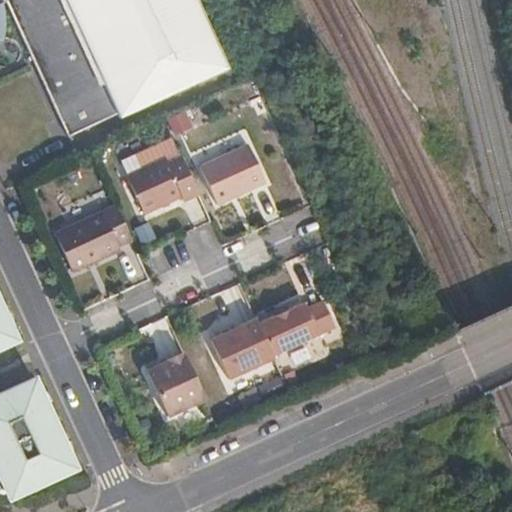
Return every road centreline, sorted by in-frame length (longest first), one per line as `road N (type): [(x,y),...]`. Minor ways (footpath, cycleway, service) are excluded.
road 1 (unclassified): [(144,511),(511,347)]
road 2 (residential): [(314,226),(59,343)]
road 3 (residential): [(128,511),(59,343)]
road 4 (residential): [(59,343),(0,217)]
